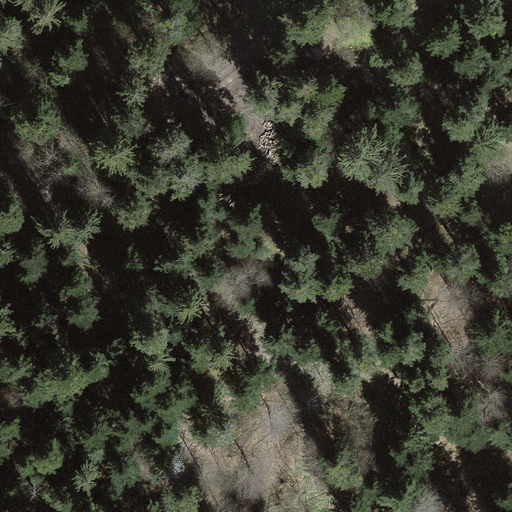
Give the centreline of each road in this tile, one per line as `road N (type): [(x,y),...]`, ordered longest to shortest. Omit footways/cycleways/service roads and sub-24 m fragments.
road 1 (track): [(21,511),(43,491),(282,26)]
road 2 (track): [(302,0),(234,78),(0,224)]
